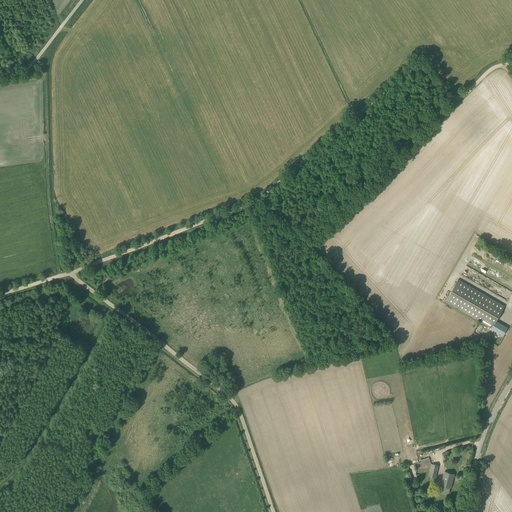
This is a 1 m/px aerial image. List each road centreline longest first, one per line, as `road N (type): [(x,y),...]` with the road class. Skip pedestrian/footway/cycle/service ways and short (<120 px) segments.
road 1 (track): [(511,63),(491,69),(458,98),(427,69),(410,69),(262,197),(70,273)]
road 2 (track): [(55,34),(45,82),(49,215),(59,275),(100,319),(0,482)]
road 3 (track): [(70,273),(236,406),(273,511)]
road 4 (tertiary): [(463,511),(476,458),(511,381)]
